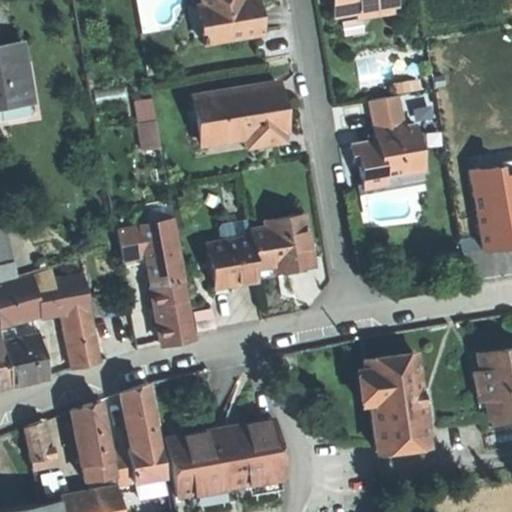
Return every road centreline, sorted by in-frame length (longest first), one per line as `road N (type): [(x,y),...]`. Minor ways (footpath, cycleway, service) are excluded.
road 1 (residential): [(0,406),(130,361),(352,312)]
road 2 (residential): [(352,312),(301,0)]
road 3 (residential): [(352,312),(511,293)]
